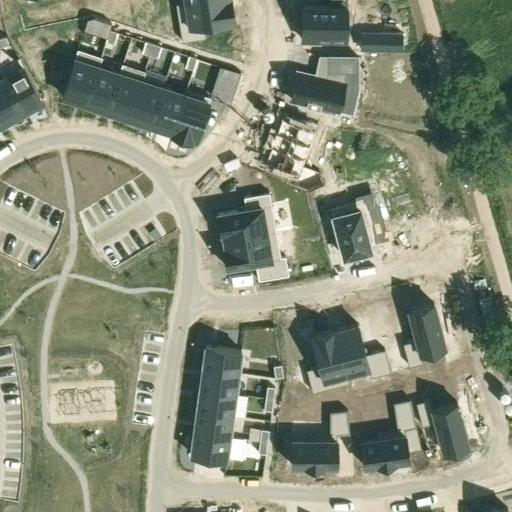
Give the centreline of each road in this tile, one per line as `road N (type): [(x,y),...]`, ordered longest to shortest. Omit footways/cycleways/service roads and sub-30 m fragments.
road 1 (residential): [(156,485),(307,493),(440,485),(501,460),(480,359)]
road 2 (residential): [(184,296),(252,301),(337,289),(446,259),(480,359)]
road 3 (track): [(422,0),(511,324)]
road 4 (residential): [(171,189),(244,113),(259,72),(264,0)]
road 5 (residential): [(0,159),(70,134),(137,154),(171,189)]
road 6 (residential): [(184,296),(156,485)]
